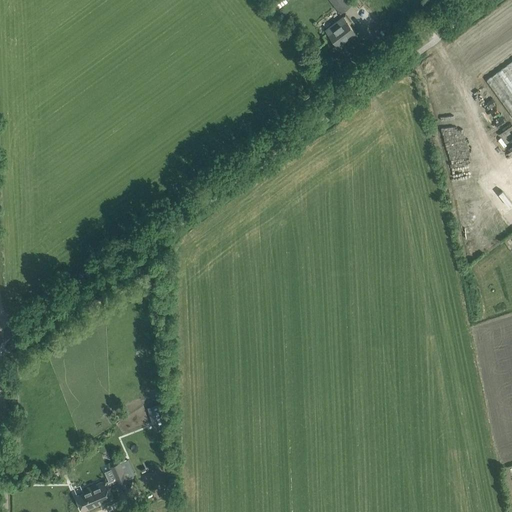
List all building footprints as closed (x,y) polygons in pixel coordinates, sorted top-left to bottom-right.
[(352,3),(350,0),(331,0),(340,12),(352,3)] [(326,30),(334,39),(332,40),(336,45),(337,44),(338,45),(355,32),(344,16),(326,30)] [(511,61),(487,80),(511,114),(511,61)] [(158,420),(152,421),(154,429),(166,425),(160,403),(154,405),(158,420)] [(110,420),(114,426),(131,414),(127,408),(110,420)] [(106,480),(84,489),(85,492),(77,495),(83,510),(113,497),(109,487),(128,479),(120,461),(110,466),(115,478),(107,482),(106,480)]
